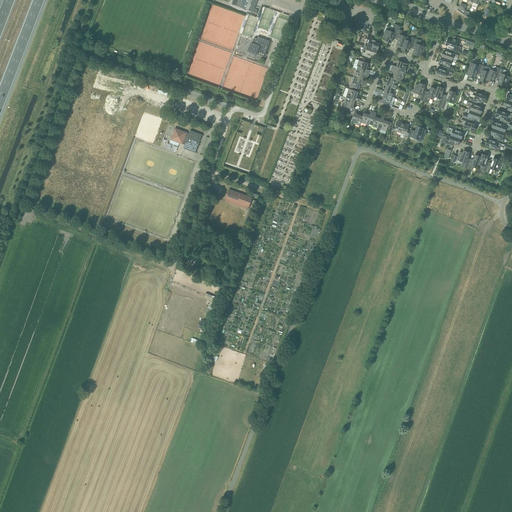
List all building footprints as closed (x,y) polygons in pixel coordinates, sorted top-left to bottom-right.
[(232,0),(231,4),(243,8),(246,9),(249,1),(256,4),(257,0),(232,0)] [(256,4),(249,1),(246,9),(253,12),(255,6),(256,4)] [(385,33),(383,38),(385,39),(384,41),(391,43),(393,36),(396,37),(399,30),(400,26),(394,24),(393,28),(392,32),(386,30),(386,31),(385,33)] [(402,47),(405,40),(406,37),(400,35),(402,31),(399,30),(396,37),(399,38),(396,45),(402,47)] [(364,46),(377,50),(380,44),(376,42),(377,40),(368,36),(366,39),(367,40),(364,46)] [(413,46),(415,39),(416,37),(414,36),(413,38),(412,38),(412,39),(406,37),(405,40),(402,47),(401,50),(407,52),(410,45),(413,46)] [(258,51),(266,53),(270,41),(258,37),(257,39),(254,38),(252,43),(251,42),(247,52),(257,55),(258,51)] [(413,46),(415,47),(413,54),(419,57),(420,55),(422,55),(425,47),(419,45),(421,41),(415,39),(413,46)] [(445,46),(453,48),(452,51),(459,54),(461,48),(457,46),(458,43),(457,43),(458,41),(453,39),(452,41),(447,39),(445,46)] [(363,52),(362,55),(370,58),(371,55),(375,57),(377,50),(364,46),(362,52),(363,52)] [(451,54),(443,51),(441,57),(451,61),(452,57),(457,59),(459,54),(452,51),(451,54)] [(439,63),(447,66),(446,69),(453,71),(454,68),(449,67),(451,61),(441,57),(439,63)] [(363,62),(359,60),(356,69),(369,74),(370,71),(368,70),(370,67),(367,66),(369,61),(364,59),(363,62)] [(396,67),(392,65),(391,68),(405,73),(408,64),(398,61),(396,67)] [(466,74),(468,75),(467,77),(474,79),(476,71),(479,72),(483,62),(481,61),(480,65),(476,63),(476,64),(470,62),(469,65),(466,74)] [(482,73),(479,81),(485,83),(486,80),(489,72),(490,70),(490,68),(487,67),(483,66),(484,63),(483,62),(479,72),(482,73)] [(392,78),(398,80),(398,81),(402,82),(405,73),(391,68),(390,71),(394,73),(393,75),(392,78)] [(496,72),(490,70),(489,72),(486,80),(492,82),(495,75),(498,76),(500,69),(497,68),(496,72)] [(356,69),(353,77),(362,81),(363,78),(365,78),(365,76),(368,77),(369,74),(356,69)] [(445,71),(437,69),(435,75),(445,79),(447,75),(451,77),(453,71),(446,69),(445,71)] [(498,76),(500,77),(498,84),(504,86),(505,84),(507,85),(510,77),(504,75),(506,71),(500,69),(498,76)] [(366,82),(362,81),(353,77),(350,86),(359,89),(360,86),(363,87),(363,84),(365,85),(366,82)] [(389,77),(388,80),(386,79),(385,82),(383,81),(382,84),(386,85),(395,89),(398,81),(398,80),(392,78),(389,77)] [(413,93),(419,95),(417,99),(423,101),(425,94),(422,93),(425,85),(419,83),(418,85),(416,84),(413,93)] [(386,85),(385,88),(383,88),(382,90),(380,90),(379,92),(392,97),(395,89),(386,85)] [(434,97),(437,89),(436,89),(431,87),(428,95),(425,94),(423,101),(428,103),(430,99),(433,100),(434,97)] [(444,89),(437,87),(436,89),(437,89),(434,97),(437,98),(436,102),(438,103),(436,107),(440,108),(444,97),(441,96),(444,89)] [(349,89),(346,98),(355,101),(359,102),(360,99),(358,99),(359,96),(357,95),(358,92),(349,89)] [(446,98),(444,97),(440,108),(446,110),(447,106),(448,102),(454,104),(457,96),(455,95),(455,93),(449,91),(446,98)] [(379,92),(378,95),(380,96),(379,99),(381,99),(380,103),(392,107),(395,98),(392,97),(379,92)] [(474,96),(470,95),(468,100),(475,103),(476,100),(484,103),(486,97),(476,93),(474,96)] [(353,107),(355,101),(346,98),(343,106),(346,107),(345,110),(348,111),(349,113),(355,111),(353,107)] [(468,100),(467,103),(470,104),(468,110),(469,110),(480,114),(482,108),(474,105),(475,103),(468,100)] [(503,106),(511,109),(510,112),(511,112),(511,102),(505,100),(503,106)] [(462,118),(469,120),(470,118),(478,120),(480,114),(469,110),(467,116),(463,115),(462,118)] [(495,117),(503,119),(502,122),(509,124),(510,122),(505,120),(508,114),(497,110),(495,117)] [(363,116),(362,116),(357,114),(355,111),(349,113),(350,116),(353,116),(351,123),(359,126),(361,123),(360,123),(363,116)] [(367,114),(364,113),(362,116),(363,116),(360,123),(361,123),(369,126),(374,112),(371,111),(370,113),(367,112),(367,114)] [(376,115),(377,113),(374,112),(369,126),(377,129),(381,119),(380,119),(378,118),(379,116),(376,115)] [(381,119),(377,129),(386,132),(387,127),(388,128),(388,129),(390,130),(390,128),(392,123),(386,121),(387,119),(384,118),(385,116),(382,115),(380,119),(381,119)] [(461,121),(465,122),(463,128),(474,132),(476,126),(468,123),(469,120),(462,118),(461,121)] [(395,128),(394,131),(397,131),(401,133),(400,136),(401,138),(402,138),(404,138),(404,137),(407,138),(410,131),(407,130),(408,126),(397,122),(395,128)] [(501,125),(493,122),(491,128),(505,133),(506,130),(510,131),(511,125),(509,124),(502,122),(501,125)] [(449,125),(448,129),(448,128),(447,131),(451,133),(450,136),(461,139),(463,133),(457,131),(458,129),(459,129),(449,125)] [(425,130),(423,129),(423,128),(417,126),(415,131),(411,130),(409,136),(417,139),(417,138),(422,140),(425,130)] [(183,144),(185,144),(183,148),(195,153),(202,135),(190,131),(189,134),(187,133),(175,128),(171,140),(182,144),(183,144)] [(496,137),(495,140),(503,142),(504,139),(503,138),(505,133),(491,128),(489,134),(496,137)] [(440,133),(439,136),(443,137),(445,138),(444,140),(443,143),(452,147),(452,146),(452,143),(459,146),(461,139),(450,136),(444,134),(440,133)] [(487,140),(485,146),(495,149),(499,151),(501,145),(505,146),(506,143),(503,142),(495,140),(494,142),(487,140)] [(457,161),(463,163),(461,167),(467,169),(469,162),(466,161),(469,153),(463,151),(462,153),(460,152),(457,161)] [(485,164),(487,156),(481,154),(480,157),(481,157),(478,165),(481,166),(479,170),(485,172),(487,165),(485,164)] [(472,163),(469,162),(467,169),(472,171),(474,166),(477,167),(478,165),(481,157),(480,157),(474,155),(472,163)] [(485,172),(488,173),(491,174),(493,170),(498,172),(501,164),(498,163),(499,161),(493,158),(490,166),(487,165),(485,172)] [(229,190),(226,199),(249,208),(252,198),(229,190)]
